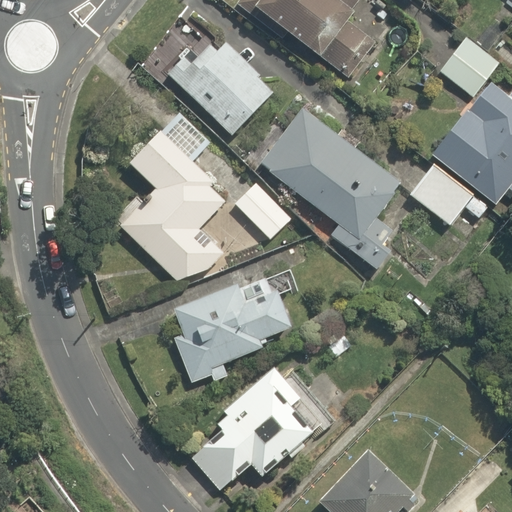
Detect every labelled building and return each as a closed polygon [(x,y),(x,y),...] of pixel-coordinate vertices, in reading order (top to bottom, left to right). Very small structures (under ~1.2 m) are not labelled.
[(359,0),(254,0),(246,12),(315,62),(347,18),(359,0)] [(142,59),(224,140),(269,94),(187,13),(142,59)] [(380,41),(347,18),(315,62),(348,86),(380,41)] [(435,75),(469,99),(426,162),(429,164),(405,200),(446,228),(459,210),(476,221),(488,204),(493,208),(502,194),(511,200),(511,198),(511,86),(488,71),(493,63),(459,39),(435,75)] [(379,247),(388,236),(367,220),(394,183),(295,108),(250,168),(332,231),(324,241),(371,277),(379,266),(388,254),(379,247)] [(208,146),(172,111),(120,166),(148,192),(114,228),(159,271),(181,293),(215,257),(193,235),(227,200),(190,164),(208,146)] [(292,219),(252,180),(229,203),(270,243),(292,219)] [(174,333),(166,337),(188,385),(206,377),(210,386),(230,377),(226,368),(291,338),(273,299),(290,292),(281,272),(264,279),(263,276),(167,319),(174,333)] [(205,445),(193,432),(176,448),(217,496),(247,470),(256,480),(301,440),(281,417),(296,404),(266,370),(216,412),(220,417),(208,427),(216,435),(205,445)] [(397,511),(398,511),(411,511),(420,504),(364,452),(313,507),(318,511),(397,511)] [(469,466),(438,496),(453,511),(466,511),(490,488),(469,466)]
